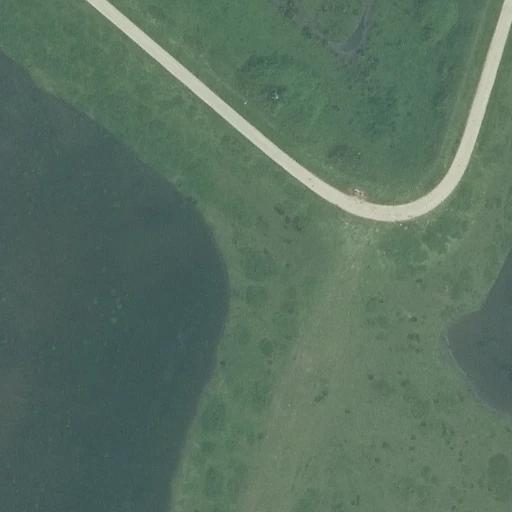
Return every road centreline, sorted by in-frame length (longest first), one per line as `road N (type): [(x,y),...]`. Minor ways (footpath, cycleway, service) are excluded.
road 1 (track): [(91,0),(303,176),(361,208)]
road 2 (track): [(511,0),(448,186),(411,212),(361,208)]
road 3 (track): [(297,408),(361,208)]
